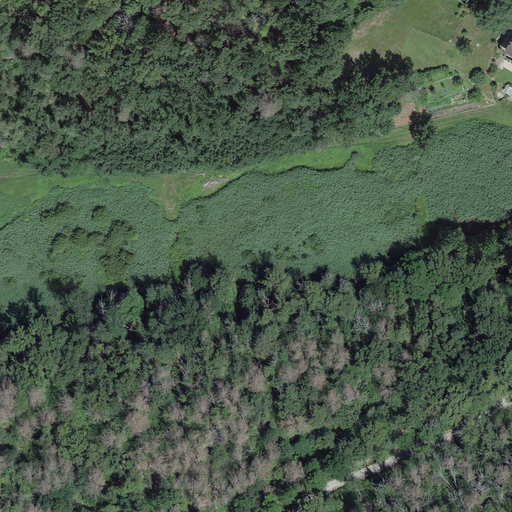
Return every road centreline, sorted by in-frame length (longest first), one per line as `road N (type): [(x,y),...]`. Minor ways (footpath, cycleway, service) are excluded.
road 1 (track): [(511,97),(478,115),(229,165),(0,175)]
road 2 (track): [(293,511),(463,433),(511,398)]
